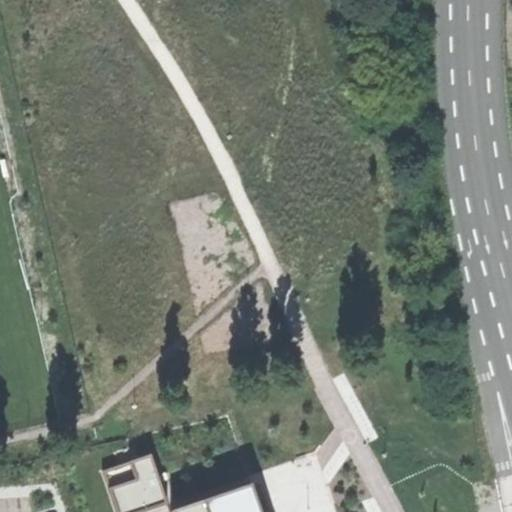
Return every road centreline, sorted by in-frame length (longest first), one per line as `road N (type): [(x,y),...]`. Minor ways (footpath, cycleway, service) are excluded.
road 1 (trunk): [(444,0),(446,137),(466,253),(511,411)]
road 2 (trunk): [(468,0),(473,141),(511,313)]
